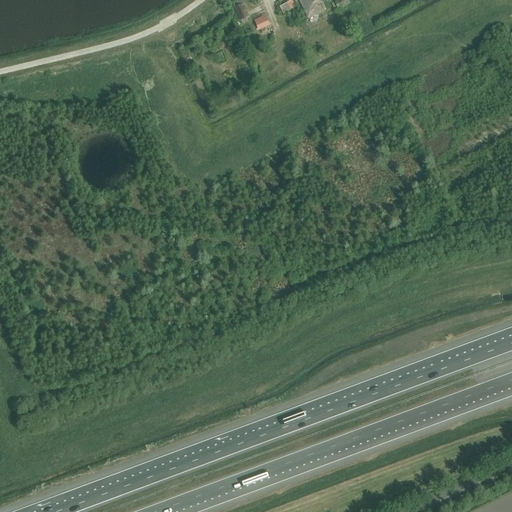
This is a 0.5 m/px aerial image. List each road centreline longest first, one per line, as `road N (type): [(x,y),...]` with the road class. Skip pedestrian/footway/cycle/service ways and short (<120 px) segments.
road 1 (motorway): [(511,341),(55,511)]
road 2 (motorway): [(159,511),(511,381)]
road 3 (unclassified): [(201,0),(131,38),(0,71)]
